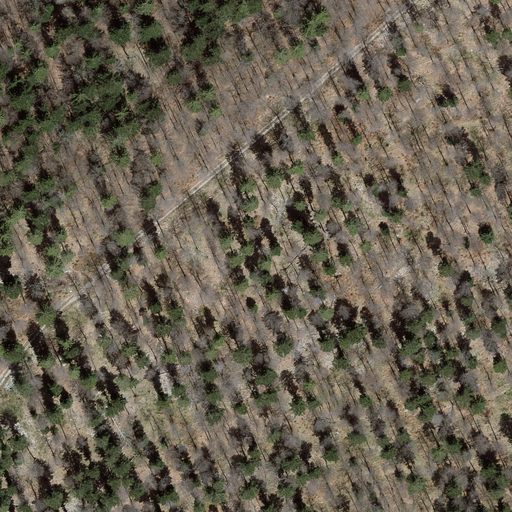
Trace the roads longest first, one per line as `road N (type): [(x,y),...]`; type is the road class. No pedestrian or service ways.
road 1 (track): [(324,87),(131,242),(40,326),(0,382)]
road 2 (track): [(431,0),(324,87)]
